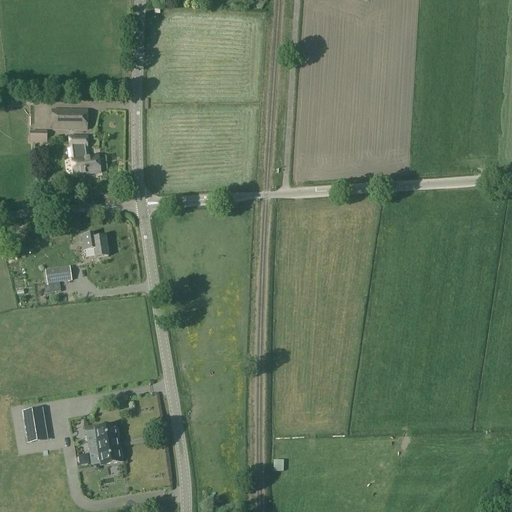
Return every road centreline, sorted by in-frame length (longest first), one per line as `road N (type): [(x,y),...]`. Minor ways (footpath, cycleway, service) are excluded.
road 1 (unclassified): [(141,204),(511,179)]
road 2 (unclassified): [(141,204),(186,511)]
road 3 (unclassified): [(140,0),(141,204)]
road 4 (unclassified): [(0,215),(141,204)]
